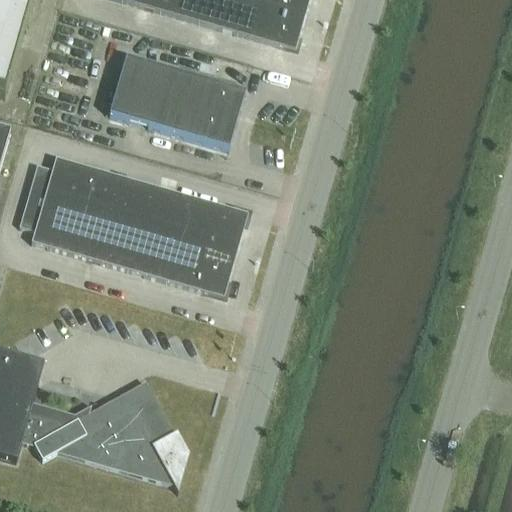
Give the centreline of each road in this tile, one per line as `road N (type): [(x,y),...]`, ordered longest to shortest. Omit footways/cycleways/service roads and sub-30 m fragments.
road 1 (unclassified): [(218,511),(366,0)]
road 2 (unclassified): [(511,210),(425,511)]
